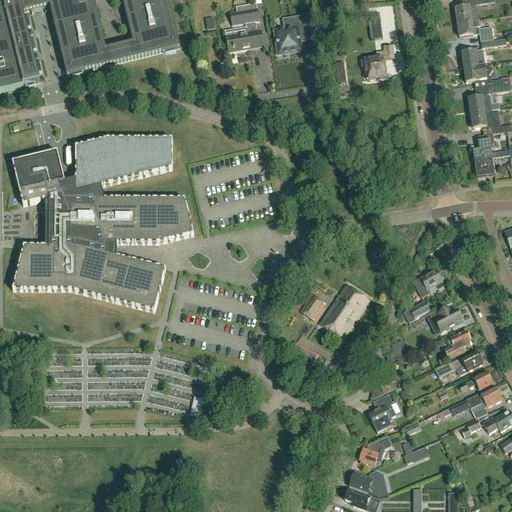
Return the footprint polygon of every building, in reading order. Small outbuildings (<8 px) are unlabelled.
[(0,0),(0,96),(25,90),(25,87),(40,84),(39,79),(43,78),(39,64),(36,65),(33,56),(37,55),(34,41),(30,42),(28,32),(31,31),(28,17),(24,18),(23,14),(50,8),(67,77),(180,50),(167,0),(0,0)] [(258,10),(257,10),(256,5),(236,8),(237,14),(230,15),(232,27),(246,25),(247,34),(226,37),(229,55),(264,50),(261,32),(257,32),(256,24),(260,23),(258,10)] [(455,11),(457,25),(480,22),(472,23),(469,9),(455,11)] [(275,32),(278,52),(278,56),(302,53),(300,40),(303,39),(303,40),(311,39),(307,17),(296,19),(298,29),(275,32)] [(478,31),(479,31),(481,44),(494,42),(492,29),(481,30),(480,22),(457,25),(459,39),(474,37),(474,38),(476,37),(475,31),(478,30),(478,31)] [(507,47),(510,46),(510,40),(506,41),(506,40),(494,42),(481,44),(482,51),(507,47)] [(384,61),(394,60),(392,47),(384,48),(385,54),(377,55),(377,58),(373,58),(373,60),(365,61),(365,62),(362,63),(363,70),(366,69),(367,81),(377,80),(377,79),(386,78),(384,61)] [(484,59),(477,60),(476,53),(462,55),(464,70),(487,67),(487,66),(485,67),(484,59)] [(487,81),(492,72),(487,67),(464,70),(466,85),(480,83),(480,82),(486,81),(487,81)] [(486,91),(511,88),(510,80),(485,84),(486,91)] [(511,93),(511,88),(486,91),(487,96),(511,93)] [(491,106),(484,107),(482,99),(468,101),(471,116),(492,114),(491,106)] [(494,128),(492,114),(471,116),(471,121),(469,123),(469,129),(472,130),(473,131),(487,129),(494,128)] [(511,127),(492,130),(493,136),(511,133),(511,127)] [(492,155),(491,150),(493,149),(493,146),(494,145),(494,139),(492,139),(492,137),(478,139),(478,143),(478,148),(479,148),(479,152),(473,153),(475,163),(493,161),(510,158),(510,154),(511,153),(511,146),(509,147),(509,152),(492,155)] [(24,249),(13,293),(71,293),(155,315),(166,272),(117,259),(117,246),(159,246),(194,238),(185,202),(105,202),(102,189),(172,172),(173,142),(108,142),(76,150),(76,182),(71,183),(65,185),(57,154),(13,165),(23,208),(46,203),(46,249),(24,249)] [(495,177),(493,161),(475,163),(477,180),(495,177)] [(421,281),(414,284),(422,299),(429,296),(427,292),(432,290),(435,288),(437,290),(438,292),(443,289),(443,287),(442,284),(443,284),(442,283),(443,281),(441,278),(440,278),(436,271),(432,274),(420,280),(421,281)] [(342,341),(369,303),(346,287),(320,326),(342,341)] [(312,298),(301,313),(314,322),(325,306),(312,298)] [(440,316),(438,312),(431,316),(441,335),(462,324),(456,312),(452,314),(450,311),(440,316)] [(454,348),(447,352),(444,353),(449,362),(465,354),(463,350),(472,346),(466,334),(451,341),(454,348)] [(392,349),(399,361),(409,355),(403,343),(392,349)] [(292,355),(313,367),(319,356),(298,344),(292,355)] [(483,366),(482,365),(483,363),(481,360),(479,360),(477,355),(469,359),(469,357),(461,361),(461,360),(451,366),(450,364),(435,372),(439,380),(459,370),(462,376),(483,366)] [(473,382),(466,385),(459,389),(462,394),(476,387),(479,392),(493,385),(487,374),(479,378),(478,376),(472,379),(473,382)] [(384,397),(393,392),(396,391),(391,380),(378,387),(380,390),(372,394),(371,403),(372,402),(383,396),(384,397)] [(484,411),(487,409),(488,410),(502,402),(495,389),(480,396),(477,398),(476,397),(449,410),(450,410),(442,414),(445,419),(452,415),(453,418),(481,405),(484,411)] [(437,394),(442,402),(448,398),(444,390),(437,394)] [(199,420),(204,401),(194,399),(189,418),(199,420)] [(386,409),(390,407),(387,400),(375,406),(377,412),(368,417),(376,434),(386,430),(384,427),(392,423),(386,409)] [(486,417),(483,411),(472,416),(475,422),(486,417)] [(511,417),(509,413),(495,422),(493,418),(482,425),(489,437),(499,431),(501,434),(511,427),(511,417)] [(467,427),(468,430),(466,431),(465,429),(460,431),(465,441),(472,437),(471,435),(481,430),(477,422),(467,427)] [(418,425),(405,431),(408,437),(421,431),(418,425)] [(221,492),(237,445),(212,437),(208,447),(202,445),(189,481),(221,492)] [(363,452),(360,463),(361,464),(361,466),(366,467),(367,466),(375,468),(377,461),(382,463),(386,452),(393,449),(388,439),(371,447),(369,446),(367,454),(363,452)] [(511,440),(500,448),(505,455),(511,450),(511,440)] [(396,454),(388,458),(391,464),(399,460),(396,454)] [(145,474),(173,484),(180,465),(153,455),(145,474)] [(270,511),(282,478),(250,467),(247,477),(234,473),(226,496),(220,494),(213,511),(270,511)] [(355,476),(350,490),(376,499),(384,498),(388,497),(386,489),(379,491),(383,477),(375,475),(374,478),(370,477),(369,481),(355,476)] [(345,503),(354,506),(353,508),(363,511),(370,511),(375,500),(350,491),(345,503)]
